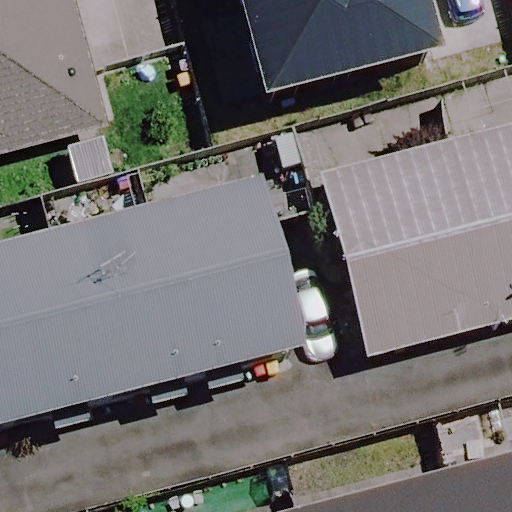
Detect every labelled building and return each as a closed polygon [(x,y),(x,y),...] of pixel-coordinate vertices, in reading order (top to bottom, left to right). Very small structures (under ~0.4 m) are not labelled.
[(0,0),(0,171),(87,148),(48,0),(0,0)] [(310,114),(278,0),(186,26),(218,140),(310,114)] [(511,0),(498,0),(511,53),(511,0)] [(511,139),(302,195),(352,381),(511,338),(511,139)] [(0,450),(278,378),(234,211),(0,271),(0,450)] [(511,511),(511,464),(333,511),(511,511)]
